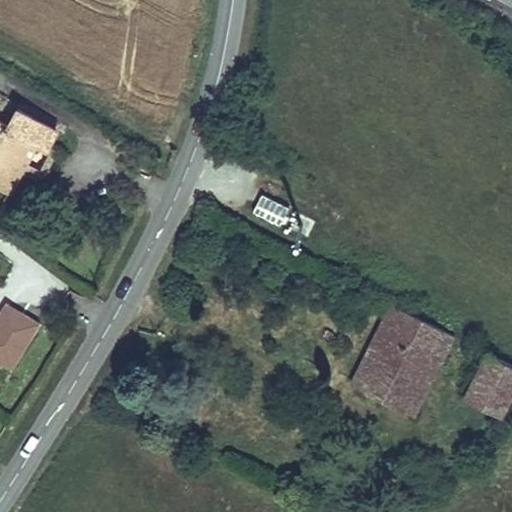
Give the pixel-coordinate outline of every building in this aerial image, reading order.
[(0,96),(0,153),(4,155),(0,163),(0,185),(10,191),(27,164),(20,159),(32,142),(47,151),(57,132),(20,112),(12,128),(0,122),(0,98),(1,97),(0,96)] [(264,191),(252,211),(279,227),(291,207),(264,191)] [(0,356),(21,369),(30,354),(25,351),(43,320),(5,299),(0,308),(0,356)] [(414,414),(453,335),(393,305),(353,384),(373,394),(386,367),(407,378),(394,404),(414,414)] [(511,363),(488,352),(466,397),(502,415),(511,396),(511,363)] [(407,378),(386,367),(373,394),(394,404),(407,378)]
